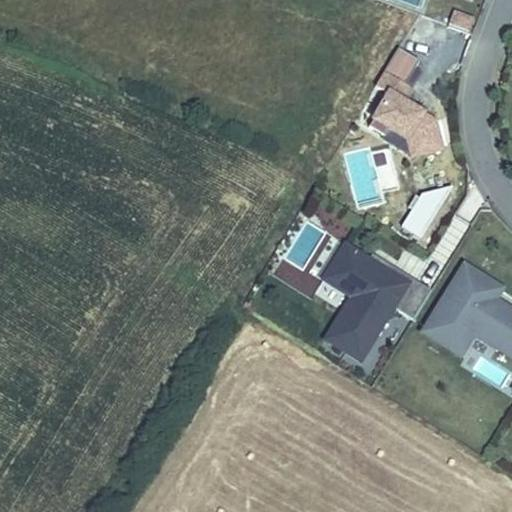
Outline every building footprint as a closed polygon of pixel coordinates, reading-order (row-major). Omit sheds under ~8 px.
[(453,12),(448,27),(467,33),(472,18),(453,12)] [(430,61),(410,47),(387,81),(399,89),(376,124),(391,135),(395,128),(414,141),(417,157),(448,151),(442,122),(425,111),(413,102),(421,90),(414,85),(430,61)] [(425,68),(414,85),(421,90),(432,73),(425,68)] [(421,90),(413,102),(425,111),(421,90)] [(388,139),(417,157),(414,141),(395,128),(388,139)] [(303,224),(284,261),(305,271),(324,235),(303,224)] [(331,286),(353,250),(345,245),(322,281),(331,286)] [(394,309),(413,321),(431,292),(403,274),(400,280),(353,250),(331,286),(351,299),(325,341),(360,363),(394,309)] [(400,280),(403,274),(372,255),(369,260),(400,280)] [(464,267),(423,334),(448,349),(461,327),(511,358),(511,311),(482,293),(489,282),(464,267)]
